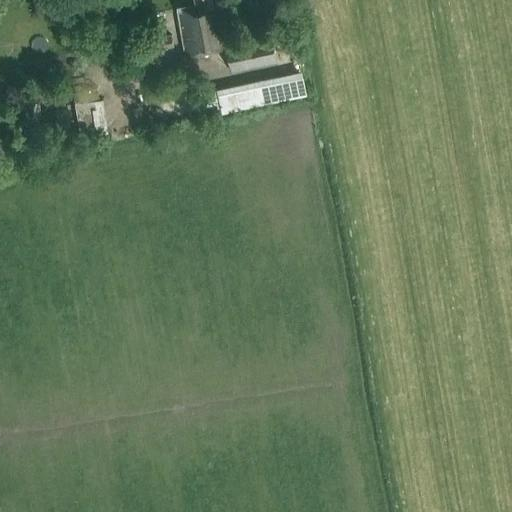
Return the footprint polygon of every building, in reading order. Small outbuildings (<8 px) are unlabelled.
[(278,60),(272,31),(236,38),(235,32),(224,34),(219,10),(215,11),(212,0),(194,0),(195,4),(177,7),(186,55),(223,48),(223,47),(226,47),(230,69),(278,60)] [(281,26),(293,24),(290,6),(278,9),(281,26)] [(158,48),(174,45),(172,34),(156,37),(158,48)] [(206,109),(308,91),(304,69),(202,87),(206,109)] [(82,127),(110,122),(105,94),(77,99),(82,127)]
